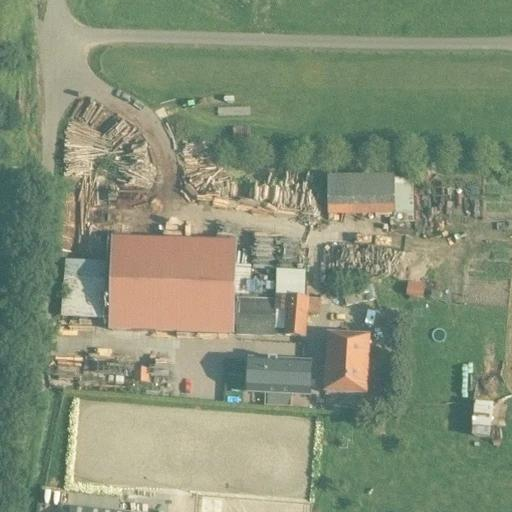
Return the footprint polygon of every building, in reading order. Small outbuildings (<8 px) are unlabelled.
[(407,174),(357,176),(358,215),(413,213),(413,205),(408,205),(407,174)] [(275,335),(305,338),(307,314),(308,301),(255,299),(236,298),(238,246),(112,241),(110,332),(151,333),(255,337),(275,337),(275,335)] [(65,299),(63,319),(106,322),(110,267),(94,266),(68,264),(65,299)] [(345,307),(372,302),(372,311),(379,311),(379,313),(397,313),(399,282),(371,281),(340,288),(345,307)] [(372,341),(330,337),(325,395),(366,399),(366,395),(370,395),(371,381),(368,381),(372,341)] [(248,359),(247,392),(308,395),(310,362),(248,359)] [(134,370),(134,384),(148,384),(148,371),(134,370)] [(475,405),(472,437),(490,439),(493,407),(475,405)]
